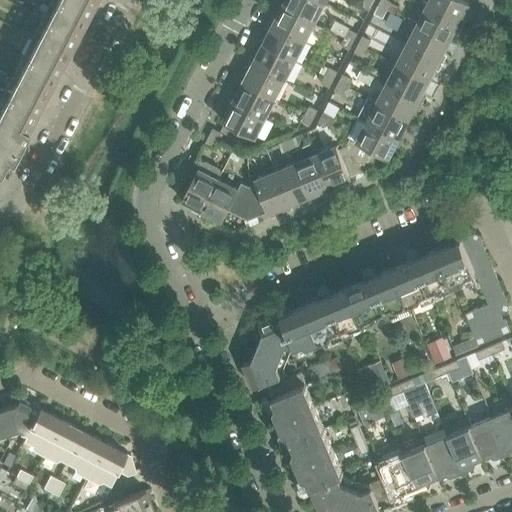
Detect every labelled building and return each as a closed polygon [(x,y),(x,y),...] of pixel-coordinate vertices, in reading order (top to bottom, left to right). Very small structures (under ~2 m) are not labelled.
[(5,173),(87,16),(55,0),(0,106),(0,171),(5,173)] [(55,0),(87,16),(95,0),(55,0)] [(315,22),(325,3),(320,0),(285,0),(283,4),(315,22)] [(369,11),(373,3),(367,0),(364,0),(361,7),(369,11)] [(387,10),(391,2),(388,0),(380,0),(378,5),(387,10)] [(458,22),(469,2),(464,0),(429,0),(427,6),(458,22)] [(305,41),(315,22),(283,4),(273,24),(305,41)] [(383,18),(387,10),(378,5),(374,14),(383,18)] [(448,41),(458,22),(427,6),(417,25),(448,41)] [(295,60),(305,41),(273,24),(263,43),(295,60)] [(438,61),(448,41),(417,25),(407,45),(438,61)] [(353,41),(357,33),(349,29),(345,37),(353,41)] [(367,48),(371,40),(363,36),(358,44),(367,48)] [(349,49),(353,41),(345,37),(341,45),(349,49)] [(285,80),(295,60),(263,43),(253,62),(285,80)] [(363,57),(367,48),(358,44),(354,52),(363,57)] [(429,80),(438,61),(407,45),(397,64),(429,80)] [(275,99),(285,80),(253,62),(243,81),(275,99)] [(419,99),(429,80),(397,64),(387,83),(419,99)] [(333,79),(337,71),(329,67),(325,75),(333,79)] [(347,86),(351,78),(343,74),(339,82),(347,86)] [(329,88),(333,79),(325,75),(321,83),(329,88)] [(265,118),(275,99),(243,81),(233,100),(265,118)] [(343,95),(347,86),(339,82),(334,90),(343,95)] [(409,118),(419,99),(387,83),(377,102),(409,118)] [(255,138),(265,118),(233,100),(222,121),(255,138)] [(399,137),(409,118),(377,102),(367,121),(399,137)] [(313,118),(317,109),(310,105),(305,114),(313,118)] [(330,126),(335,117),(323,111),(319,120),(330,126)] [(309,125),(313,118),(305,114),(302,121),(309,125)] [(388,158),(399,137),(367,121),(357,141),(351,138),(347,145),(368,169),(377,152),(388,158)] [(217,140),(222,132),(213,128),(209,136),(217,140)] [(213,148),(217,140),(209,136),(205,144),(213,148)] [(299,145),(295,136),(287,140),(290,149),(299,145)] [(290,149),(287,140),(278,143),(282,152),(290,149)] [(239,151),(242,144),(237,142),(234,149),(239,151)] [(368,169),(347,145),(339,149),(337,145),(316,154),(329,187),(351,178),(350,177),(368,169)] [(329,187),(316,154),(296,163),(309,195),(329,187)] [(202,210),(219,178),(222,171),(219,167),(207,161),(202,161),(199,168),(182,200),(202,210)] [(309,195),(296,163),(275,172),(288,204),(309,195)] [(288,204),(275,172),(255,180),(257,183),(249,186),(248,220),(268,211),(269,212),(288,204)] [(248,220),(249,186),(242,183),(239,189),(219,178),(202,210),(222,220),(228,209),(248,220)] [(475,232),(460,238),(466,254),(484,246),(479,234),(475,232)] [(466,275),(474,271),(473,269),(466,254),(460,238),(459,235),(451,238),(450,240),(451,242),(438,248),(453,285),(465,280),(466,276),(466,275)] [(484,246),(466,254),(473,269),(491,261),(486,251),(484,246)] [(453,285),(438,248),(424,254),(423,251),(421,250),(414,253),(407,257),(406,259),(407,261),(394,266),(409,303),(420,298),(422,294),(422,293),(437,286),(438,288),(441,289),(453,285)] [(491,261),(473,269),(474,271),(479,284),(497,276),(491,261)] [(409,303),(394,266),(380,272),(379,270),(377,269),(365,274),(363,275),(362,277),(363,279),(349,285),(364,322),(376,317),(378,313),(378,312),(385,308),(393,305),(394,307),(398,308),(409,303)] [(497,276),(479,284),(485,299),(503,291),(497,276)] [(364,322),(349,285),(335,291),(334,289),(332,288),(320,293),(318,294),(317,296),(318,298),(305,304),(320,341),(332,336),(334,332),(333,330),(349,324),(349,325),(353,327),(364,322)] [(487,304),(465,313),(475,337),(478,344),(510,331),(505,317),(503,318),(501,313),(503,313),(507,311),(509,306),(505,296),(487,304)] [(320,341),(305,304),(291,309),(290,307),(288,306),(273,312),(272,314),(273,317),(259,323),(263,332),(258,346),(288,358),(291,348),(304,343),(305,344),(309,346),(320,341)] [(451,356),(443,337),(427,344),(436,363),(451,356)] [(456,354),(478,345),(478,344),(475,337),(452,346),(456,354)] [(505,348),(502,341),(488,346),(492,354),(505,348)] [(315,406),(305,384),(300,372),(288,377),(284,368),(288,358),(258,346),(252,359),(243,363),(253,387),(257,385),(258,388),(266,391),(278,421),(315,406)] [(492,354),(488,346),(475,352),(479,359),(492,354)] [(343,369),(338,358),(329,362),(334,373),(343,369)] [(461,367),(457,359),(444,365),(447,373),(461,367)] [(333,373),(328,360),(320,364),(323,370),(325,376),(333,373)] [(422,369),(419,362),(408,366),(411,373),(422,369)] [(410,373),(406,363),(395,367),(399,377),(410,373)] [(320,364),(308,369),(311,375),(323,370),(320,364)] [(426,382),(447,373),(444,365),(422,374),(426,382)] [(390,381),(383,366),(374,370),(380,385),(390,381)] [(323,370),(311,375),(313,381),(325,376),(323,370)] [(429,390),(426,382),(422,374),(401,383),(404,390),(408,399),(429,390)] [(404,390),(401,383),(387,389),(390,396),(404,390)] [(382,399),(379,392),(364,398),(367,406),(382,399)] [(24,435),(39,408),(18,396),(13,406),(0,409),(0,413),(7,434),(17,431),(24,435)] [(367,406),(364,398),(351,404),(354,411),(367,406)] [(333,450),(324,428),(315,406),(278,421),(297,465),(333,450)] [(511,407),(492,416),(507,452),(511,450),(511,407)] [(43,454),(61,419),(39,408),(24,435),(22,439),(31,443),(30,445),(31,448),(43,454)] [(507,452),(492,416),(469,425),(484,458),(491,455),(492,456),(495,457),(507,452)] [(66,461),(83,430),(61,419),(43,454),(53,460),(58,458),(58,457),(66,461)] [(363,437),(358,424),(350,427),(356,441),(363,437)] [(484,458),(469,425),(448,434),(463,471),(474,466),(476,463),(475,461),(484,458)] [(86,476),(104,441),(83,430),(66,461),(73,465),(73,466),(74,471),(86,476)] [(463,471),(448,434),(426,444),(439,476),(447,473),(448,475),(451,476),(463,471)] [(369,450),(363,437),(356,441),(361,454),(369,450)] [(135,473),(130,455),(104,441),(86,476),(96,481),(100,480),(109,484),(116,470),(126,476),(135,473)] [(439,476),(426,444),(404,453),(418,490),(430,485),(432,481),(431,480),(439,476)] [(342,510),(355,481),(344,476),(333,450),(297,465),(302,477),(309,495),(311,495),(313,495),(319,509),(329,505),(342,510)] [(7,451),(1,463),(9,466),(15,455),(7,451)] [(418,490),(404,453),(380,463),(394,495),(403,492),(403,493),(407,494),(418,490)] [(28,483),(32,476),(20,469),(16,476),(28,483)] [(51,492),(57,479),(50,475),(43,488),(51,492)] [(24,491),(28,483),(16,476),(12,484),(24,491)] [(386,511),(383,504),(390,501),(381,478),(364,485),(355,481),(342,510),(346,511),(386,511)] [(58,496),(64,483),(57,479),(51,492),(58,496)] [(153,511),(144,489),(111,503),(115,511),(114,511),(153,511)]
